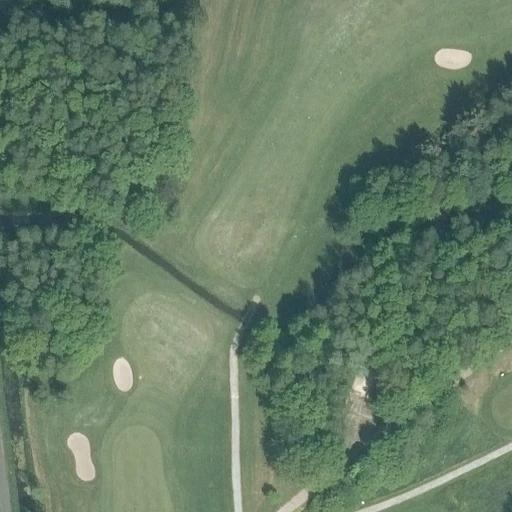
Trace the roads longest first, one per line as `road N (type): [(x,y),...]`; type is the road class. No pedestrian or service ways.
road 1 (track): [(288,511),(511,336)]
road 2 (track): [(238,511),(233,352),(255,299)]
road 3 (track): [(511,447),(368,511)]
